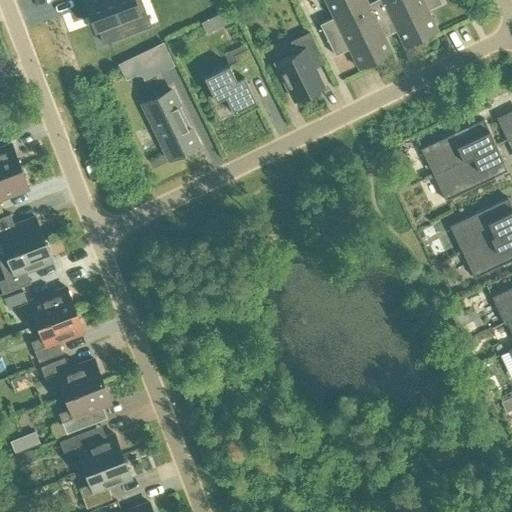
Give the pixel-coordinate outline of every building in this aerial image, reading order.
[(83,0),(94,28),(98,27),(104,42),(134,31),(123,4),(132,0),(83,0)] [(320,24),(336,55),(350,48),(360,68),(392,52),(384,36),(398,29),(406,45),(438,29),(428,9),(443,2),(441,0),(373,0),(368,3),(366,0),(326,0),(334,16),(320,24)] [(232,6),(217,13),(223,25),(238,18),(232,6)] [(289,53),(275,60),(294,100),(322,86),(313,67),(303,46),(314,40),(309,30),(289,39),(295,50),(289,53)] [(174,65),(163,41),(132,56),(144,80),(174,65)] [(229,65),(204,77),(215,100),(224,96),(232,112),(256,101),(244,76),(258,69),(247,49),(233,55),(236,61),(229,65)] [(169,91),(144,103),(170,157),(195,145),(169,91)] [(483,118),(420,147),(433,174),(496,144),(483,118)] [(0,173),(20,166),(11,143),(0,147),(0,173)] [(496,144),(433,174),(445,200),(508,170),(496,144)] [(0,199),(29,188),(20,166),(0,173),(0,199)] [(511,206),(507,197),(450,224),(462,251),(502,232),(511,227),(511,206)] [(9,213),(0,216),(0,241),(1,241),(5,253),(0,254),(0,255),(43,239),(35,216),(14,225),(9,213)] [(511,227),(502,232),(462,251),(475,277),(511,259),(511,227)] [(43,239),(0,255),(0,265),(5,278),(0,279),(0,287),(2,293),(30,282),(26,271),(52,261),(43,239)] [(511,284),(491,295),(504,322),(508,320),(511,317),(511,284)] [(27,302),(17,306),(20,315),(32,311),(37,324),(75,309),(66,287),(27,302)] [(22,290),(3,298),(8,309),(17,306),(27,302),(22,290)] [(42,336),(30,341),(38,362),(62,352),(58,341),(83,331),(75,309),(37,324),(42,336)] [(64,357),(40,366),(48,387),(59,383),(64,396),(102,381),(93,358),(68,368),(64,357)] [(89,412),(111,403),(102,381),(64,396),(69,408),(58,413),(61,422),(66,433),(93,423),(89,412)] [(511,416),(509,417),(507,402),(495,404),(499,429),(511,427),(511,416)] [(21,436),(26,448),(39,442),(35,430),(21,436)] [(87,430),(59,440),(67,463),(80,458),(84,470),(122,456),(113,433),(92,441),(87,430)] [(11,465),(13,472),(28,466),(22,452),(0,460),(0,462),(2,469),(11,465)] [(89,483),(78,487),(86,508),(112,498),(107,487),(131,478),(122,456),(84,470),(89,483)] [(152,511),(148,502),(122,511),(152,511)]
